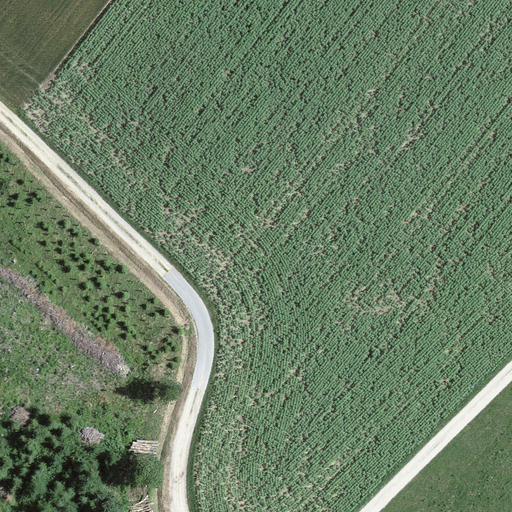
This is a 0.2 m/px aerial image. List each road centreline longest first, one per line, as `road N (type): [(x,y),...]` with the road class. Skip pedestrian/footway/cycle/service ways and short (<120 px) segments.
road 1 (track): [(0,113),(196,307),(207,356),(181,471),(187,511)]
road 2 (track): [(369,511),(511,368)]
